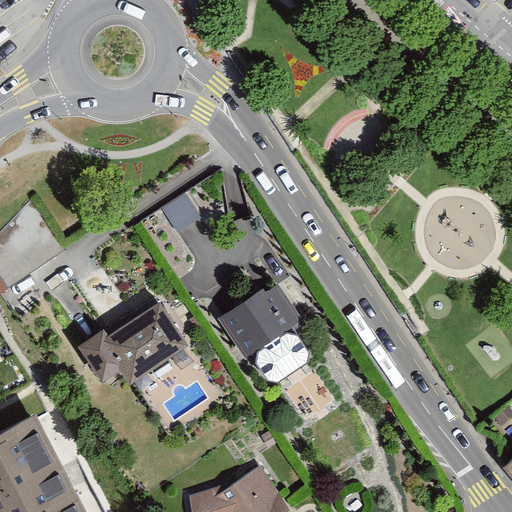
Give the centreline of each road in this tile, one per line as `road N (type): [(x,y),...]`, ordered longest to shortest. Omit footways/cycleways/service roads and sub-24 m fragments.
road 1 (secondary): [(499,511),(228,113),(166,72)]
road 2 (secondary): [(70,73),(93,98),(127,103),(157,87),(166,72)]
